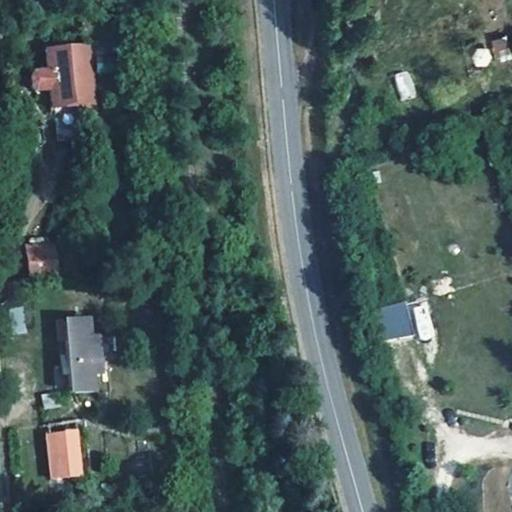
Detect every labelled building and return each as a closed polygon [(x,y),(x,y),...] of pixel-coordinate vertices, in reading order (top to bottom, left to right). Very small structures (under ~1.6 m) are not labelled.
[(497,30),(499,40),(501,47),(511,44),(511,43),(511,37),(509,28),(497,30)] [(74,47),(72,45),(61,46),(47,48),(48,66),(36,67),(32,72),(33,82),(37,86),(52,84),(54,101),(79,97),(90,96),(96,95),(89,44),(74,47)] [(144,54),(99,53),(100,66),(144,67),(144,54)] [(392,74),(400,101),(416,97),(408,70),(392,74)] [(24,144),(25,130),(12,130),(11,144),(24,144)] [(54,255),(53,240),(24,242),(25,257),(54,255)] [(55,273),(55,257),(30,259),(31,274),(55,273)] [(430,303),(414,304),(416,340),(432,339),(430,303)] [(406,304),(377,313),(387,346),(416,338),(406,304)] [(12,335),(28,332),(22,305),(7,308),(12,335)] [(90,330),(89,314),(68,316),(74,387),(95,386),(92,357),(100,356),(98,330),(90,330)] [(91,448),(89,437),(80,438),(81,448),(91,448)] [(81,448),(80,438),(64,438),(66,471),(92,469),(91,448),(81,448)]
